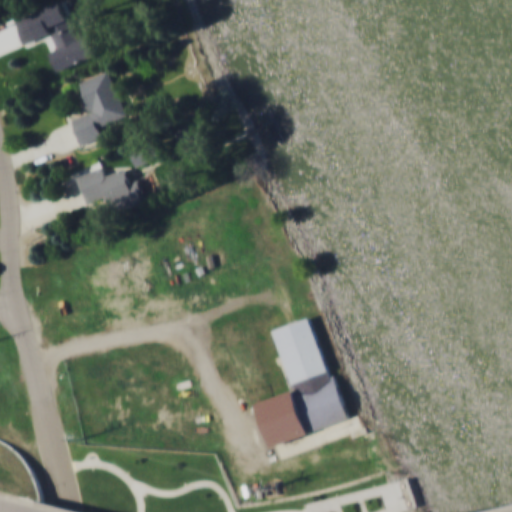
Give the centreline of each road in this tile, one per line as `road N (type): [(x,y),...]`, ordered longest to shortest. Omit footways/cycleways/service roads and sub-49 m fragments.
road 1 (tertiary): [(15,311),(46,418),(49,511)]
road 2 (residential): [(0,147),(12,205),(15,311)]
